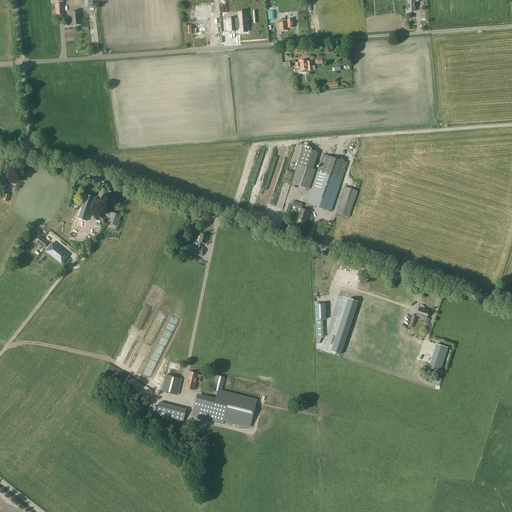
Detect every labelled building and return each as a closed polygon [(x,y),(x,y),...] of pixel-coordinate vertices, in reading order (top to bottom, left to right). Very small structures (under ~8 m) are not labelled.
[(408,5),(406,5),(406,10),(408,10),(408,12),(415,11),(414,2),(416,2),(422,1),(421,0),(406,0),(407,1),(408,1),(408,5)] [(56,16),(64,15),(63,3),(55,4),(56,16)] [(214,3),(194,5),(195,22),(211,20),(210,8),(215,8),(214,3)] [(65,21),(66,25),(81,25),(80,11),(70,12),(71,18),(68,18),(68,21),(65,21)] [(236,19),(236,18),(229,19),(230,32),(237,31),(237,28),(241,28),(241,33),(249,32),(249,28),(250,28),(249,19),(248,19),(247,15),(240,15),(240,18),(240,19),(236,19)] [(286,20),(279,20),(279,23),(280,31),(286,30),(286,27),(288,27),(288,24),(286,24),(286,22),(286,21),(286,20)] [(195,36),(204,35),(203,24),(194,24),(195,36)] [(315,66),(312,67),(311,62),(307,62),(307,60),(299,61),(299,64),(296,64),(296,68),(300,67),(300,70),(308,69),(308,71),(315,70),(315,66)] [(309,189),(316,170),(313,169),(318,153),(303,148),(291,183),(309,189)] [(332,212),(348,162),(324,155),(307,204),(332,212)] [(342,187),(335,214),(348,217),(355,190),(342,187)] [(43,223),(51,191),(44,189),(38,211),(39,211),(37,221),(43,223)] [(83,232),(95,198),(85,195),(74,229),(83,232)] [(61,205),(60,210),(71,214),(72,209),(67,208),(67,207),(61,205)] [(98,209),(96,217),(102,219),(104,212),(98,209)] [(308,216),(310,212),(301,209),(297,219),(305,222),(308,215),(308,216)] [(118,226),(121,217),(111,213),(108,223),(118,226)] [(53,220),(50,232),(54,233),(55,228),(70,231),(71,223),(53,220)] [(207,235),(200,234),(198,247),(179,244),(177,251),(202,256),(203,248),(201,248),(202,243),(205,244),(207,235)] [(40,236),(36,242),(44,248),(48,243),(40,236)] [(51,245),(46,251),(50,254),(52,252),(63,261),(68,255),(58,247),(56,249),(51,245)] [(354,290),(350,289),(345,287),(345,290),(338,288),(335,295),(340,295),(335,309),(336,312),(340,312),(341,317),(346,299),(347,302),(350,304),(350,303),(354,304),(357,304),(356,304),(360,303),(364,293),(356,291),(354,291),(354,290)] [(364,294),(362,303),(371,306),(373,296),(364,294)] [(391,309),(393,302),(374,297),(372,304),(377,305),(376,308),(388,311),(389,308),(391,309)] [(402,319),(406,307),(394,303),(392,308),(401,311),(398,318),(402,319)] [(325,305),(315,305),(316,321),(326,320),(325,305)] [(428,324),(430,319),(427,318),(429,311),(419,308),(417,315),(426,318),(424,323),(428,324)] [(398,333),(403,335),(409,318),(404,316),(398,333)] [(341,323),(331,351),(339,354),(349,325),(341,323)] [(436,344),(428,367),(440,371),(448,347),(436,344)] [(168,358),(167,368),(175,369),(176,359),(168,358)] [(123,377),(120,381),(133,387),(136,379),(121,372),(119,375),(123,377)] [(194,390),(198,374),(189,372),(185,388),(194,390)] [(217,395),(220,396),(221,393),(225,377),(217,375),(212,394),(217,395)] [(176,397),(180,381),(164,376),(160,392),(176,397)] [(216,401),(204,398),(198,396),(194,413),(223,421),(224,420),(249,427),(255,403),(221,393),(220,396),(217,395),(216,401)] [(160,404),(157,414),(183,421),(186,410),(160,404)]
